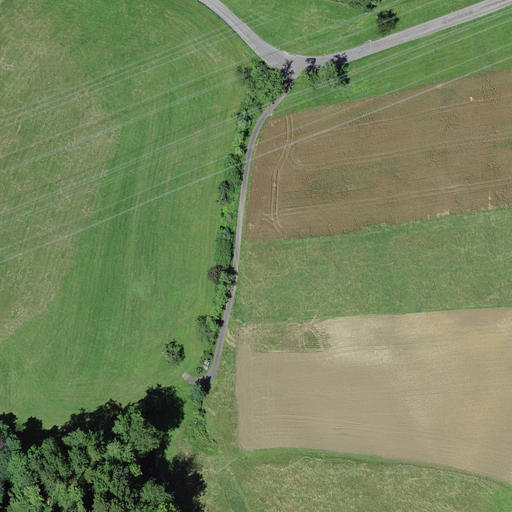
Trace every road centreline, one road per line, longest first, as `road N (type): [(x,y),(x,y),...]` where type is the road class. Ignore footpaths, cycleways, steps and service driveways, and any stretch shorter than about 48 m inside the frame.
road 1 (track): [(292,70),(257,128),(214,367),(204,383),(184,375)]
road 2 (tertiary): [(207,0),(276,62),(300,71),(509,0)]
